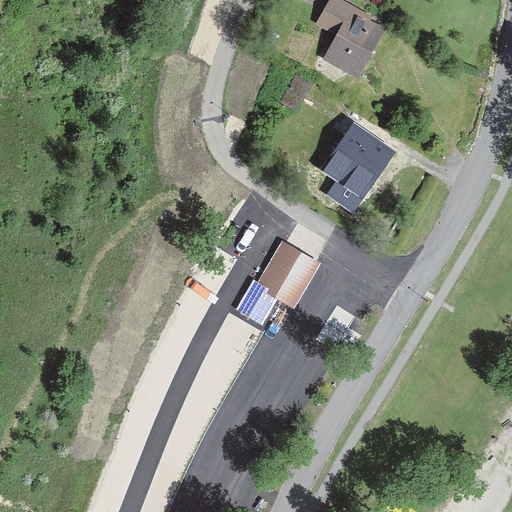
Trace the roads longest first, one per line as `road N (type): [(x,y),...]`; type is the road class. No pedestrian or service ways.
road 1 (residential): [(416,285),(223,158),(215,112),(246,0)]
road 2 (unclassified): [(511,41),(495,128),(416,285)]
road 3 (unclassified): [(416,285),(289,511)]
